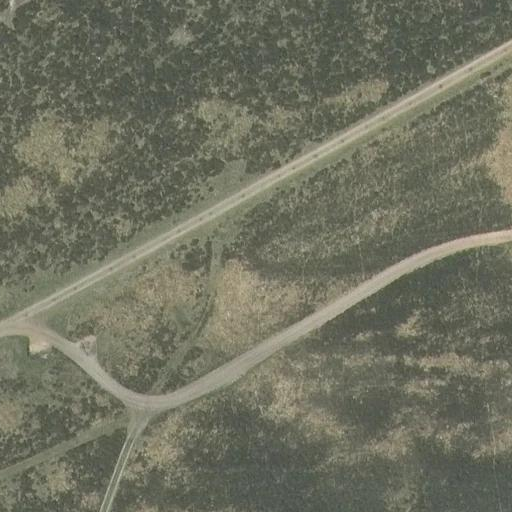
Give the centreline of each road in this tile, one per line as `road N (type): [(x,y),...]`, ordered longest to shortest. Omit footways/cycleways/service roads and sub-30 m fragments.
road 1 (track): [(0,331),(511,45)]
road 2 (unknown): [(0,471),(301,328),(429,253),(511,238)]
road 3 (track): [(100,511),(141,406),(63,346),(13,323)]
